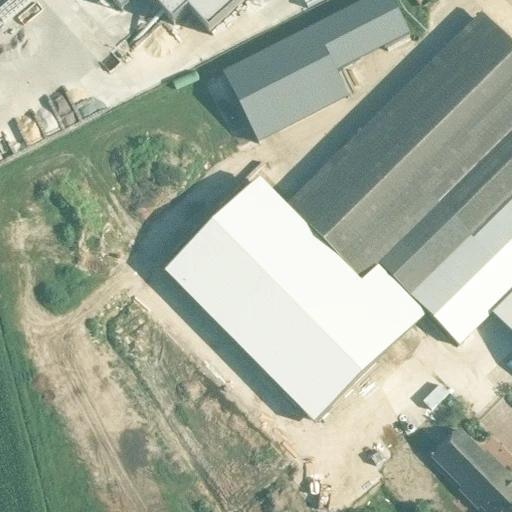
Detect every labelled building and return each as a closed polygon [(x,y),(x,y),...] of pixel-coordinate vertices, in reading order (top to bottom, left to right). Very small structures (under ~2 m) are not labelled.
[(151,0),(174,24),(189,10),(211,34),(247,0),(151,0)] [(391,0),(372,0),(224,76),(259,144),(260,143),(258,140),(346,95),(348,99),(349,98),(336,74),(410,36),(391,0)] [(511,45),(482,15),(286,207),(362,284),(380,266),(459,346),(511,294),(511,45)] [(258,183),(169,270),(319,423),(379,364),(371,356),(399,327),(258,183)] [(460,431),(432,458),(486,511),(511,511),(511,478),(510,477),(507,479),(460,431)]
